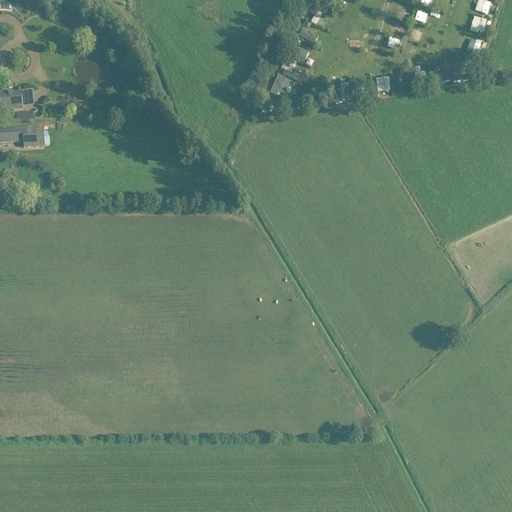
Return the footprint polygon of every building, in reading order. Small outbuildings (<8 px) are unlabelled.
[(489,13),(492,4),(480,0),(476,0),(474,8),(489,13)] [(399,14),(408,15),(409,6),(400,5),(399,14)] [(417,22),(426,23),(427,14),(418,13),(417,22)] [(469,30),(481,34),(486,21),(473,16),(469,30)] [(395,22),(394,33),(404,35),(405,23),(395,22)] [(411,26),(408,38),(419,41),(422,29),(411,26)] [(316,37),(306,35),(305,42),(315,43),(316,37)] [(469,39),(465,54),(477,57),(480,42),(469,39)] [(295,59),(302,62),(306,52),(299,49),(295,59)] [(440,75),(430,77),(432,85),(450,82),(447,63),(438,64),(440,75)] [(297,82),(300,76),(288,70),(285,76),(297,82)] [(276,97),(278,92),(284,94),(289,81),(276,75),(268,94),(276,97)] [(0,93),(0,97),(2,111),(23,107),(20,91),(0,93)] [(0,144),(23,144),(24,149),(44,148),(43,129),(0,130),(0,144)]
